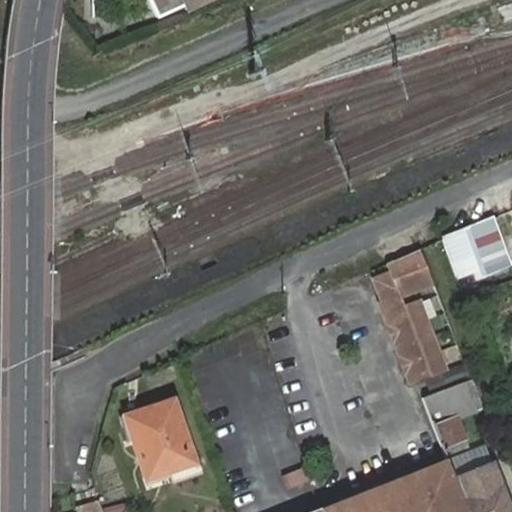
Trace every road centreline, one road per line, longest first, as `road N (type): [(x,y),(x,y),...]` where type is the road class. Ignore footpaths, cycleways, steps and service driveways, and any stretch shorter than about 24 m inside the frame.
road 1 (residential): [(511,172),(294,268),(86,373),(69,471)]
road 2 (tertiary): [(41,0),(27,145),(26,511)]
road 3 (residential): [(3,115),(96,98),(320,0)]
